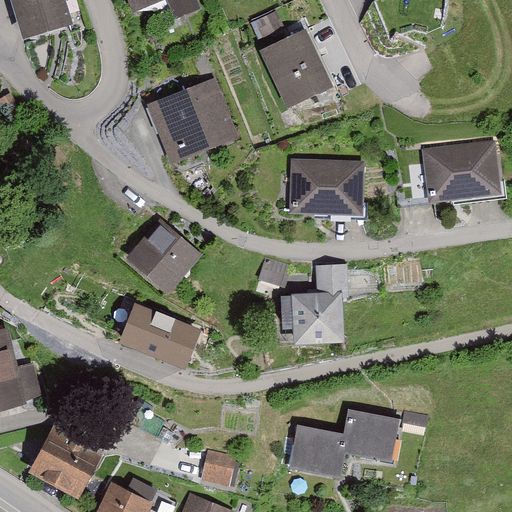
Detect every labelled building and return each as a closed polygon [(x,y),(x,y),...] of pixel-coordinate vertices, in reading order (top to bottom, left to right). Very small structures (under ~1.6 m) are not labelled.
[(74,25),(65,0),(12,0),(13,1),(6,4),(19,43),(74,25)] [(127,0),(133,15),(162,4),(171,25),(201,13),(195,0),(127,0)] [(282,0),(254,12),(264,37),(293,25),(282,0)] [(330,93),(304,36),(253,60),(280,116),(330,93)] [(215,84),(147,109),(169,171),(237,146),(215,84)] [(493,147),(419,154),(424,206),(497,200),(493,147)] [(358,167),(287,163),(284,215),(355,219),(358,167)] [(198,260),(159,225),(121,268),(160,303),(198,260)] [(269,249),(264,270),(288,276),(293,255),(269,249)] [(313,300),(278,300),(278,347),(333,347),(333,308),(341,308),(341,268),(313,268),(313,300)] [(139,311),(125,346),(185,369),(199,334),(139,311)] [(7,335),(0,335),(0,411),(37,405),(30,367),(14,370),(7,335)] [(347,433),(344,451),(390,459),(398,417),(351,409),(347,433)] [(300,425),(292,466),(339,475),(344,451),(347,433),(300,425)] [(93,460),(49,435),(27,474),(71,499),(93,460)] [(234,454),(206,449),(200,483),(228,488),(234,454)] [(126,495),(109,486),(95,511),(149,511),(143,509),(150,495),(130,486),(126,495)] [(231,511),(190,497),(184,511),(231,511)]
